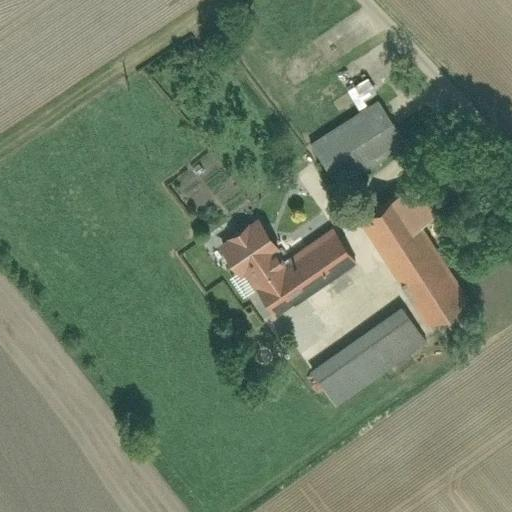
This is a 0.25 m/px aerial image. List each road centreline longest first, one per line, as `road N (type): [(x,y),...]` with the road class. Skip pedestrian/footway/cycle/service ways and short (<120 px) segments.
road 1 (unknown): [(210,19),(300,145),(357,183),(376,179),(470,98)]
road 2 (track): [(365,0),(511,149)]
